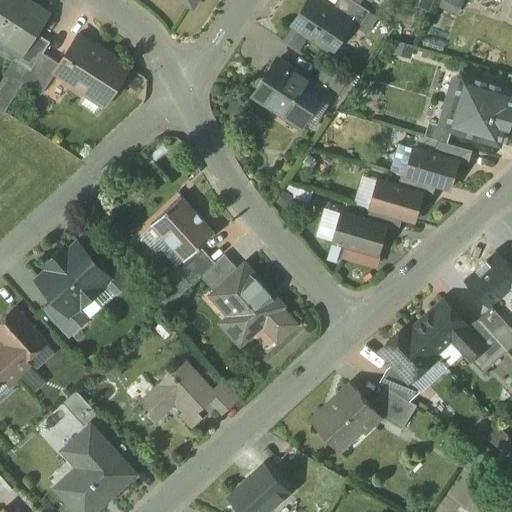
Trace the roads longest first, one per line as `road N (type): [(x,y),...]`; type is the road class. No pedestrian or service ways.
road 1 (residential): [(180,93),(241,202),(346,331)]
road 2 (residential): [(346,331),(143,511)]
road 3 (residential): [(180,93),(0,255)]
road 4 (residential): [(511,184),(346,331)]
road 5 (residential): [(98,0),(151,43),(180,93)]
